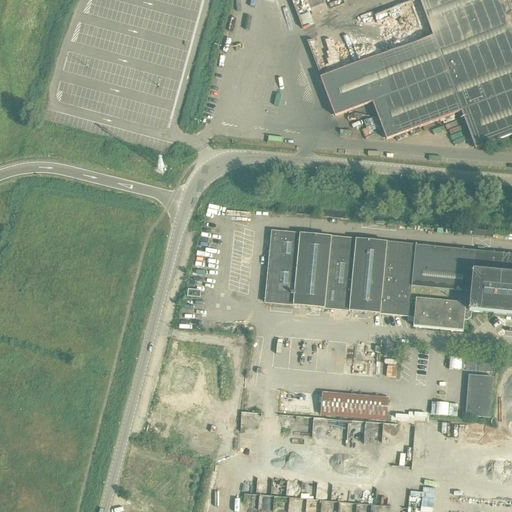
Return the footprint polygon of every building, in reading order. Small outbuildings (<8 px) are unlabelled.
[(335,117),(372,103),(386,140),(461,112),(475,149),(511,135),(511,18),(505,0),(419,0),(433,36),(320,78),(335,117)] [(310,13),(300,15),(303,25),(313,23),(310,13)] [(265,303),(294,306),(324,309),(323,309),(348,311),(352,311),(352,312),(353,312),(353,311),(375,313),(375,314),(376,314),(376,313),(379,314),(380,314),(414,317),(413,327),(463,332),(464,318),(466,318),(469,316),(469,312),(511,315),(511,255),(386,243),(382,243),(382,242),(382,243),(359,241),(359,240),(358,241),(355,240),(330,238),(301,235),(272,232),(271,243),(266,293),(265,303)] [(307,340),(307,352),(355,354),(355,342),(307,340)] [(479,370),(479,360),(469,360),(468,370),(479,370)] [(175,389),(172,399),(190,404),(194,389),(189,388),(194,370),(177,365),(171,389),(175,389)] [(466,416),(490,418),(493,378),(469,376),(466,416)] [(321,415),(387,421),(388,400),(322,394),(321,415)] [(222,435),(230,403),(210,399),(202,430),(222,435)] [(144,449),(139,467),(160,473),(166,449),(156,447),(155,452),(144,449)]
